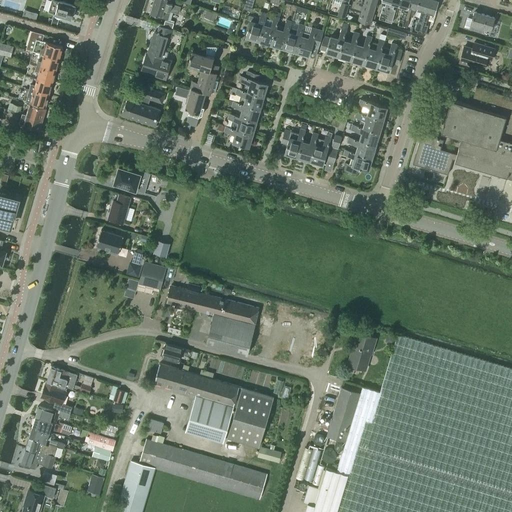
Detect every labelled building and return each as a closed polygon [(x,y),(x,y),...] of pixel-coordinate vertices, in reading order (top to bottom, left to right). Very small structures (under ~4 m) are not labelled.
[(55,0),(51,0),(48,11),(55,13),(56,13),(57,15),(60,16),(62,15),(70,18),(72,12),(74,11),(75,7),(74,6),(75,5),(60,0),(58,0),(58,1),(55,0)] [(178,13),(181,5),(172,3),(173,0),(153,0),(150,12),(168,18),(170,10),(178,13)] [(254,0),(245,0),(244,7),(251,10),(254,0)] [(369,25),(376,0),(354,0),(353,3),(352,2),(350,7),(360,10),(357,21),(369,25)] [(385,21),(391,0),(386,0),(385,7),(382,6),(379,19),(385,21)] [(399,4),(400,0),(391,0),(385,21),(391,23),(394,14),(391,14),(394,2),(399,4)] [(400,16),(398,24),(402,25),(409,0),(400,0),(399,4),(402,4),(398,16),(400,16)] [(416,9),(419,0),(409,0),(402,25),(406,27),(409,19),(408,19),(412,7),(416,9)] [(419,0),(416,9),(421,10),(418,22),(417,22),(414,30),(419,31),(428,0),(419,0)] [(437,0),(428,0),(419,31),(425,33),(428,25),(426,24),(429,13),(434,14),(438,0),(437,0)] [(338,16),(344,18),(348,4),(341,2),(338,16)] [(207,9),(204,17),(214,21),(217,13),(207,9)] [(251,20),(246,37),(258,40),(263,24),(265,18),(267,13),(261,11),(259,18),(249,15),(248,19),(251,20)] [(467,19),(464,27),(469,28),(471,24),(486,28),(484,34),(488,35),(490,30),(491,30),(494,17),(474,11),(472,20),(467,19)] [(276,27),(279,17),(274,15),(272,20),(265,18),(263,24),(258,40),(271,44),(276,27)] [(276,27),(271,44),(284,48),(289,31),(292,21),(286,19),(283,30),(276,27)] [(146,53),(141,71),(166,78),(171,60),(165,58),(167,51),(164,50),(168,36),(170,37),(172,29),(174,22),(165,20),(163,26),(160,25),(158,33),(154,32),(148,53),(146,53)] [(343,40),(348,24),(343,22),(338,38),(330,36),(330,37),(324,35),(320,48),(326,50),(325,52),(338,56),(343,40)] [(289,31),(284,48),(296,52),(301,35),(303,31),(305,24),(299,23),(297,30),(290,27),(289,31)] [(301,35),(296,52),(309,55),(312,46),(318,48),(322,35),(323,30),(317,28),(312,26),(310,33),(303,31),(301,35)] [(405,32),(400,30),(388,27),(386,33),(403,38),(405,32)] [(343,40),(338,56),(351,60),(356,44),(359,33),(354,31),(350,42),(343,40)] [(368,47),(363,64),(376,67),(380,51),(381,51),(386,35),(380,33),(375,49),(368,47)] [(356,44),(351,60),(363,64),(368,47),(372,36),(366,35),(363,46),(356,44)] [(40,51),(40,52),(59,57),(63,45),(36,38),(33,49),(40,51)] [(459,62),(483,69),(486,59),(491,60),(494,47),(474,41),(474,42),(477,43),(475,48),(474,47),(472,48),(464,46),(459,62)] [(388,53),(381,51),(380,51),(376,67),(388,71),(391,62),(398,64),(402,51),(395,49),(397,44),(391,42),(388,53)] [(206,51),(207,51),(206,54),(192,50),(188,65),(202,69),(198,82),(192,80),(186,103),(187,103),(185,110),(189,111),(186,123),(191,124),(196,125),(198,117),(201,115),(204,107),(201,106),(206,90),(209,90),(209,91),(214,92),(218,80),(214,79),(218,65),(212,63),(215,54),(214,53),(216,47),(206,47),(206,51)] [(33,51),(30,61),(56,69),(59,57),(40,52),(40,51),(33,49),(33,50),(33,51)] [(29,62),(26,74),(37,77),(37,76),(52,81),(56,69),(30,61),(30,62),(29,62)] [(501,76),(501,77),(501,78),(502,78),(506,79),(507,80),(508,79),(508,78),(509,77),(509,76),(510,75),(510,71),(510,70),(509,70),(508,69),(506,69),(505,69),(505,70),(505,71),(504,71),(503,72),(502,73),(502,74),(502,75),(501,76)] [(247,91),(264,96),(268,83),(258,80),(260,74),(247,70),(245,77),(240,75),(239,81),(249,84),(247,91)] [(25,74),(22,85),(26,86),(49,93),(52,81),(37,76),(37,77),(26,74),(25,74)] [(162,102),(165,93),(142,85),(139,94),(142,95),(139,101),(127,97),(122,113),(155,125),(160,108),(147,104),(149,98),(162,102)] [(45,104),(49,93),(26,86),(24,90),(21,88),(18,96),(45,104)] [(470,105),(450,99),(441,131),(461,138),(457,153),(440,149),(443,139),(421,133),(412,163),(448,174),(452,158),(455,159),(454,161),(507,177),(507,175),(511,175),(511,192),(511,193),(511,148),(511,144),(511,98),(476,87),(470,105)] [(247,91),(237,88),(235,93),(246,96),(243,103),(243,104),(260,109),(264,96),(247,91)] [(366,115),(383,120),(387,107),(360,99),(358,104),(369,108),(367,115),(366,115)] [(240,116),(257,121),(260,109),(243,104),(243,103),(233,100),(231,106),(242,109),(240,116)] [(8,108),(20,111),(21,105),(10,102),(8,108)] [(26,113),(43,118),(46,108),(29,103),(26,113)] [(363,128),(380,132),(383,120),(366,115),(367,115),(356,111),(354,117),(365,120),(363,127),(363,128)] [(22,112),(19,122),(23,124),(40,129),(43,118),(26,113),(26,114),(22,112)] [(236,129),(253,134),(257,121),(240,116),(230,113),(228,119),(238,122),(236,129)] [(359,140),(376,145),(380,132),(363,128),(363,127),(352,124),(351,129),(361,133),(359,140)] [(236,129),(226,126),(224,131),(234,134),(232,142),(249,147),(253,134),(236,129)] [(302,140),(306,130),(300,128),(299,133),(285,129),(281,142),(287,144),(284,154),(297,157),(302,140)] [(302,140),(297,157),(310,161),(315,144),(317,138),(318,133),(313,132),(310,143),(302,140)] [(335,134),(332,143),(331,147),(338,149),(341,136),(335,134)] [(323,165),(325,158),(329,142),(331,137),(326,136),(324,140),(317,138),(315,144),(310,161),(323,165)] [(355,153),(372,158),(376,145),(359,140),(349,136),(347,142),(357,145),(355,152),(355,153)] [(334,161),(338,149),(331,147),(332,143),(329,142),(325,158),(334,161)] [(355,153),(355,152),(345,149),(343,155),(354,158),(352,165),(346,163),(344,170),(357,174),(359,167),(368,170),(372,158),(355,153)] [(114,183),(136,189),(140,173),(119,167),(114,183)] [(0,223),(8,226),(9,222),(11,223),(13,216),(14,216),(16,209),(15,209),(17,202),(15,201),(16,197),(0,192),(0,223)] [(123,222),(131,197),(119,193),(117,201),(113,200),(108,218),(123,222)] [(101,228),(97,245),(110,249),(109,251),(117,253),(117,251),(119,251),(123,235),(101,228)] [(157,239),(154,252),(166,256),(170,243),(157,239)] [(135,251),(132,261),(142,263),(143,264),(145,259),(141,258),(143,253),(135,251)] [(145,260),(139,282),(161,288),(166,265),(145,260)] [(128,277),(126,287),(136,289),(139,280),(128,277)] [(171,285),(166,302),(172,303),(175,304),(174,306),(186,309),(186,307),(214,314),(206,343),(247,354),(259,308),(198,292),(200,285),(189,282),(187,289),(171,285)] [(357,332),(348,364),(365,369),(370,354),(371,354),(376,338),(357,332)] [(346,441),(337,469),(347,473),(335,511),(511,511),(511,368),(398,334),(380,391),(362,386),(360,392),(346,441)] [(388,334),(387,338),(388,341),(393,343),(395,336),(388,334)] [(189,355),(191,350),(166,343),(162,356),(179,361),(181,352),(189,355)] [(223,440),(224,436),(233,405),(241,407),(247,388),(212,378),(214,372),(201,368),(199,374),(187,371),(189,365),(183,364),(182,369),(160,363),(154,382),(196,395),(186,429),(223,440)] [(47,381),(65,386),(67,387),(72,389),(77,374),(52,366),(47,381)] [(47,381),(42,397),(55,401),(53,407),(60,409),(70,413),(72,406),(62,403),(67,387),(65,386),(47,381)] [(89,392),(91,386),(82,383),(80,389),(89,392)] [(346,441),(360,392),(341,386),(327,435),(346,441)] [(114,400),(121,402),(122,401),(125,391),(117,388),(114,400)] [(274,396),(247,388),(241,407),(233,405),(224,436),(259,446),(274,396)] [(112,403),(112,411),(122,412),(123,404),(112,403)] [(36,416),(50,421),(53,411),(39,406),(36,416)] [(70,413),(60,409),(59,415),(68,418),(70,413)] [(36,416),(32,427),(47,431),(49,432),(52,422),(50,421),(36,416)] [(151,418),(147,429),(160,433),(164,422),(151,418)] [(63,425),(56,423),(54,430),(60,432),(63,425)] [(32,427),(29,437),(44,441),(46,442),(49,432),(47,431),(32,427)] [(91,431),(88,442),(112,449),(116,439),(91,431)] [(40,451),(55,455),(58,445),(57,445),(56,446),(50,443),(49,446),(43,444),(44,441),(29,437),(26,447),(40,452),(40,451)] [(56,446),(57,445),(58,445),(63,447),(65,443),(51,438),(50,443),(56,446)] [(115,511),(141,511),(155,467),(260,498),(267,474),(146,438),(139,462),(131,460),(115,511)] [(278,461),(281,452),(260,446),(259,451),(258,451),(257,456),(278,461)] [(40,452),(26,447),(20,463),(35,468),(38,460),(45,462),(44,465),(52,467),(55,455),(40,451),(40,452)] [(304,511),(335,511),(347,473),(337,469),(325,466),(318,488),(308,485),(303,501),(308,503),(304,511)] [(53,497),(55,490),(41,485),(39,492),(28,489),(23,505),(24,505),(21,511),(38,511),(44,495),(53,497)]
